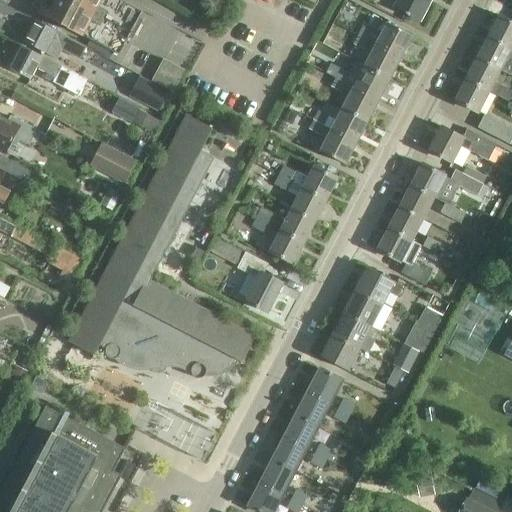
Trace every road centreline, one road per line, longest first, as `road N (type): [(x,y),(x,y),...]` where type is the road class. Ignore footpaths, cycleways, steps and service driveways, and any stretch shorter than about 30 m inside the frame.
road 1 (residential): [(293,340),(471,0)]
road 2 (residential): [(209,501),(293,340)]
